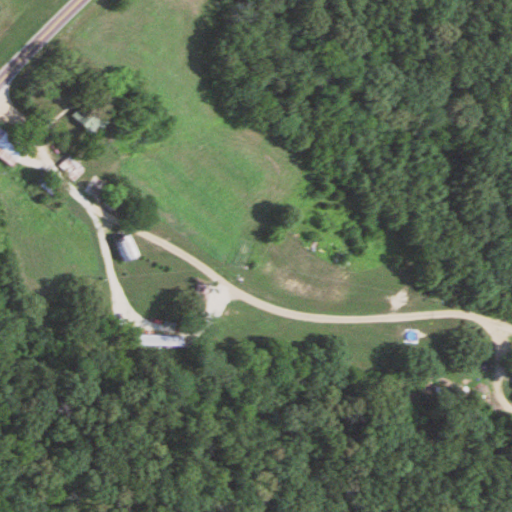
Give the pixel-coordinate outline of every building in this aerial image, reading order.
[(107,122),(87,102),(71,117),(92,137),(107,122)] [(0,159),(11,168),(27,149),(5,131),(0,137),(0,159)] [(74,182),(85,169),(70,155),(58,168),(74,182)] [(114,241),(121,264),(137,259),(130,237),(114,241)] [(193,303),(205,306),(208,293),(196,290),(193,303)] [(156,335),(132,335),(132,345),(156,345),(156,335)]
